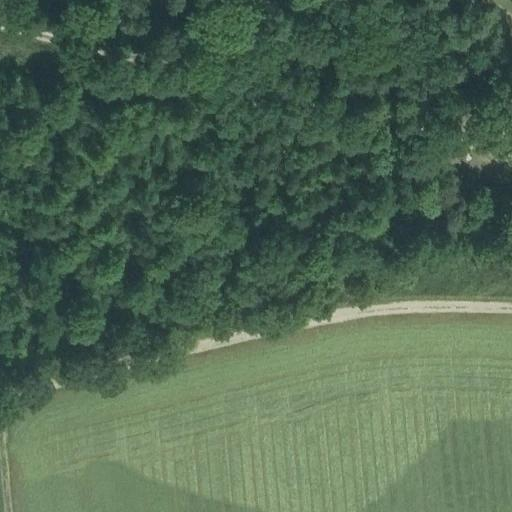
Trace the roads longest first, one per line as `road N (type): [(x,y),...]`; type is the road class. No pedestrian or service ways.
road 1 (track): [(11,511),(6,404),(28,374),(307,314),(394,302),(511,304)]
road 2 (track): [(0,14),(209,63),(318,108),(511,157)]
